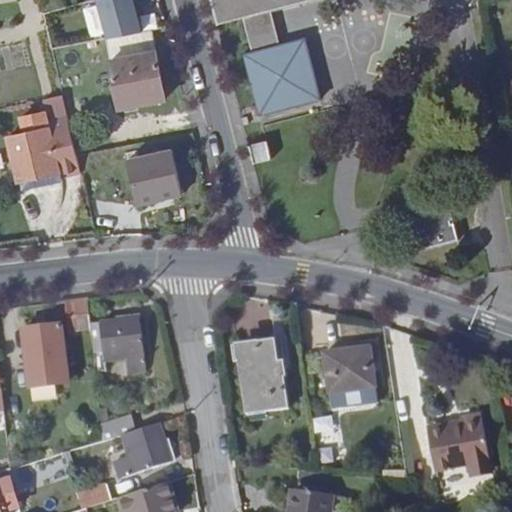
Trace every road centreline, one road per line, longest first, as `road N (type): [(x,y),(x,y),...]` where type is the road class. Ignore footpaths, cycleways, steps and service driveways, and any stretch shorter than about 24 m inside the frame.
road 1 (unknown): [(478,0),(475,29),(504,190),(511,337)]
road 2 (residential): [(249,262),(369,288),(511,337)]
road 3 (residential): [(249,262),(181,0)]
road 4 (residential): [(183,264),(222,511)]
road 5 (residential): [(0,282),(183,264)]
road 6 (unknown): [(369,288),(411,455)]
